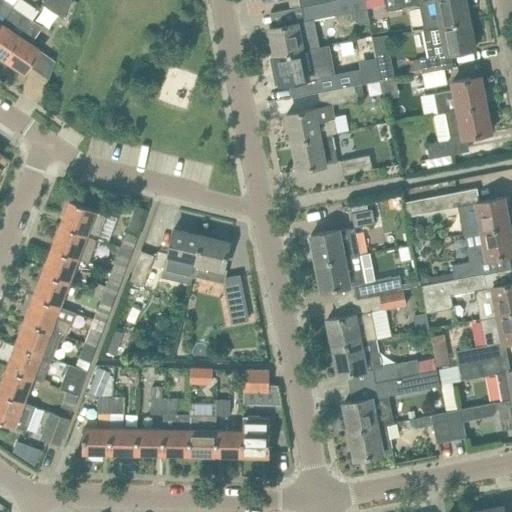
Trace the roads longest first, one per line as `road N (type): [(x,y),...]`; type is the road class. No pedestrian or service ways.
road 1 (residential): [(320,499),(261,209)]
road 2 (residential): [(320,499),(30,491)]
road 3 (residential): [(511,161),(261,209)]
road 4 (residential): [(261,209),(47,148)]
road 5 (residential): [(261,209),(220,0)]
road 6 (residential): [(511,462),(320,499)]
road 7 (residential): [(0,272),(47,148)]
